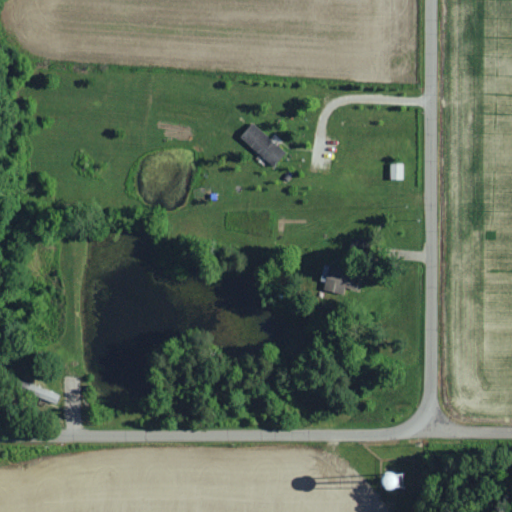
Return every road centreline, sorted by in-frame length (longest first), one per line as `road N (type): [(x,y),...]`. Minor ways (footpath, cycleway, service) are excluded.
road 1 (residential): [(511,432),(0,435)]
road 2 (residential): [(431,433),(426,0)]
